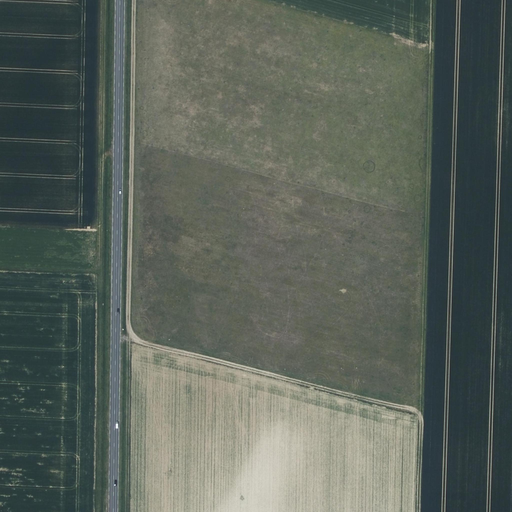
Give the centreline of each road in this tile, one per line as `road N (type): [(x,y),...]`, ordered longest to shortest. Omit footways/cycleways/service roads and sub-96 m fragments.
road 1 (track): [(430,0),(417,511)]
road 2 (primary): [(118,0),(112,511)]
road 3 (track): [(117,144),(99,157),(94,511)]
road 4 (track): [(420,421),(114,337)]
